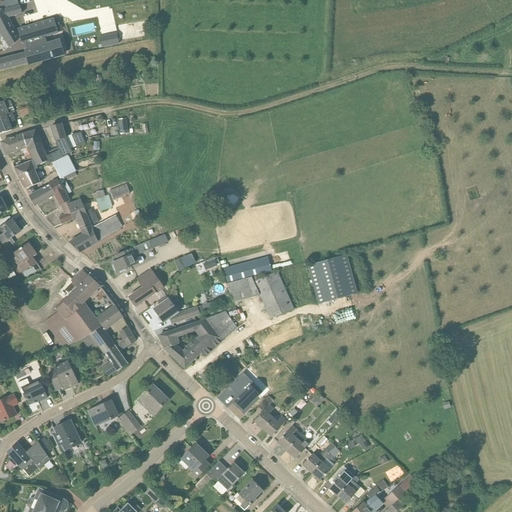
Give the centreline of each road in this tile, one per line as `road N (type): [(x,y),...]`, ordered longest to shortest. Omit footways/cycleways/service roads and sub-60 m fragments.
road 1 (track): [(511,73),(392,67),(243,112),(153,101),(0,138)]
road 2 (tertiary): [(145,347),(107,285),(27,210),(0,153)]
road 3 (residential): [(145,347),(122,374),(41,416),(0,448)]
road 4 (tertiary): [(204,406),(317,511)]
road 5 (residential): [(204,406),(92,511)]
